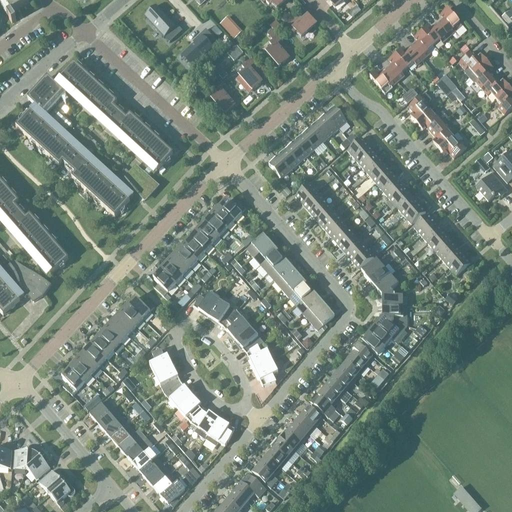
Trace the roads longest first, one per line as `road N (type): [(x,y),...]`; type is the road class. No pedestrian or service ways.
road 1 (residential): [(257,422),(350,311),(226,162)]
road 2 (residential): [(20,381),(226,162)]
road 3 (residential): [(511,263),(380,112),(331,71)]
road 4 (residential): [(226,162),(86,32)]
road 5 (residential): [(226,162),(331,71)]
road 6 (residential): [(110,486),(20,381)]
road 7 (residential): [(247,408),(248,389),(222,344),(194,325),(176,327)]
road 8 (residential): [(176,327),(182,361),(205,392),(224,406),(247,408)]
